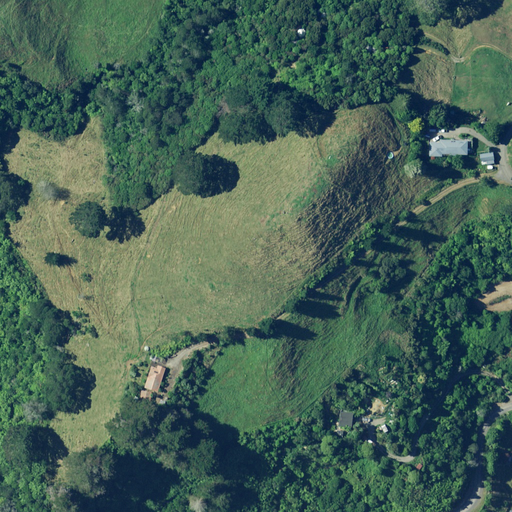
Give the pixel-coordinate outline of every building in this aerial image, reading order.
[(465,155),(465,140),(440,140),(440,143),(428,143),(428,157),(441,157),(441,155),(448,155),(448,158),(454,158),(454,155),(465,155)] [(492,164),(492,154),(479,154),(479,162),(485,162),(485,164),(492,164)] [(160,358),(150,355),(149,361),(159,364),(160,358)] [(164,368),(157,366),(156,369),(150,367),(143,388),(156,392),(164,368)] [(150,405),(150,393),(139,392),(139,405),(150,405)] [(351,414),(339,412),(338,427),(349,428),(351,414)] [(368,439),(363,434),(360,437),(365,442),(368,439)]
